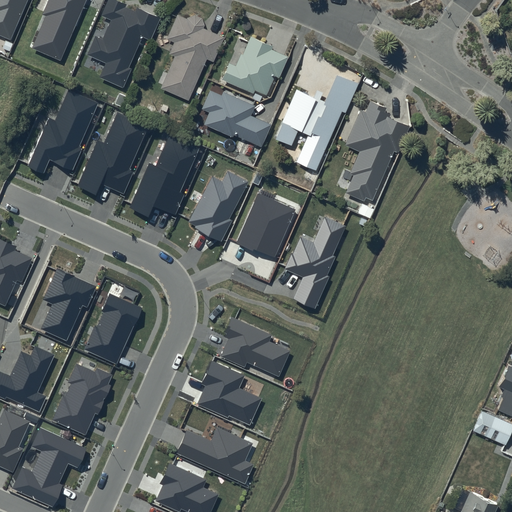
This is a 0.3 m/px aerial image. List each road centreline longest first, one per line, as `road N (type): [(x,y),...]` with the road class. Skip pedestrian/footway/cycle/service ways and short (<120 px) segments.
road 1 (residential): [(2,193),(143,254),(173,275),(182,301),(179,331),(98,511)]
road 2 (residential): [(290,2),(377,19),(431,51)]
road 3 (residential): [(416,75),(290,2)]
